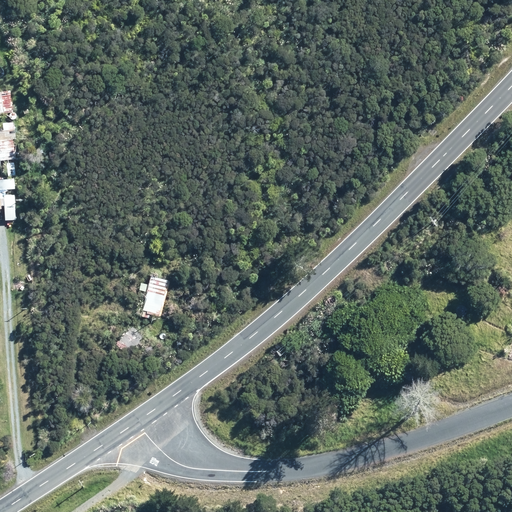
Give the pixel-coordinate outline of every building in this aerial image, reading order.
[(0,113),(13,112),(9,90),(0,91),(0,113)] [(12,121),(1,122),(2,130),(1,128),(0,127),(0,159),(1,161),(21,159),(19,151),(14,152),(12,138),(15,138),(12,121)] [(13,177),(0,178),(0,189),(14,188),(13,177)] [(5,219),(15,219),(14,193),(3,194),(5,219)] [(167,279),(151,275),(148,284),(141,283),(139,289),(147,291),(141,316),(149,318),(150,314),(158,316),(167,279)] [(128,350),(131,352),(141,342),(139,340),(143,336),(134,326),(117,342),(126,352),(128,350)]
